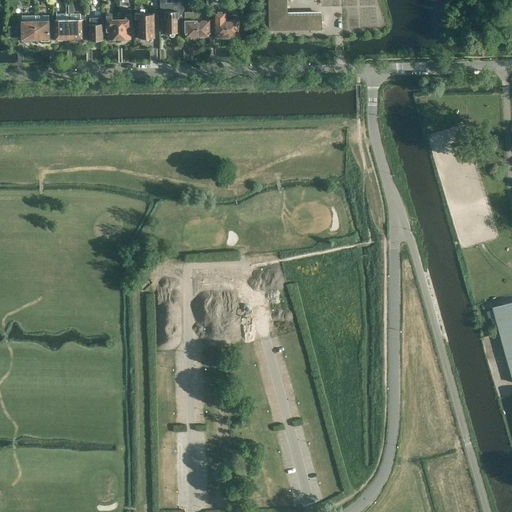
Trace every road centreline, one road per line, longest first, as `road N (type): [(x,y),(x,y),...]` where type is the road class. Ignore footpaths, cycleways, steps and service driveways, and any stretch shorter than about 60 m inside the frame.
road 1 (unknown): [(372,69),(363,118),(385,214),(382,442),(370,477),(320,511)]
road 2 (unclassified): [(0,77),(372,69)]
road 3 (unclassified): [(488,511),(413,242),(397,212)]
road 4 (unclassified): [(393,427),(397,212)]
road 5 (unclassified): [(397,212),(372,115),(372,69)]
road 6 (unclassified): [(372,69),(511,65)]
